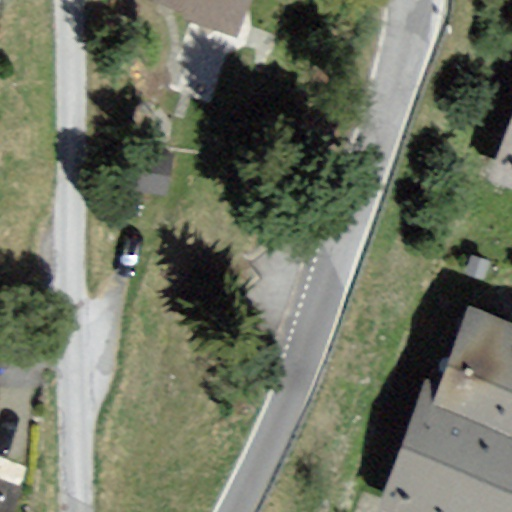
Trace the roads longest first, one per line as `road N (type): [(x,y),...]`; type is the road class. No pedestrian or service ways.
road 1 (unclassified): [(238,511),(288,399),(404,0)]
road 2 (residential): [(77,511),(68,0)]
